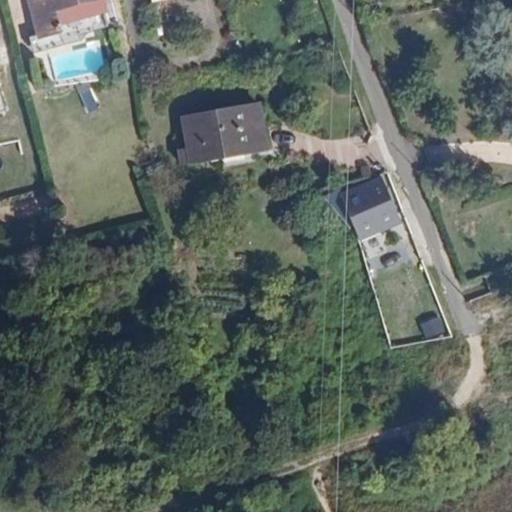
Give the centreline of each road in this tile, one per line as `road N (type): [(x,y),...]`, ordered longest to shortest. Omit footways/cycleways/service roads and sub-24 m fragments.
road 1 (residential): [(342,0),(483,384)]
road 2 (track): [(129,511),(334,459)]
road 3 (track): [(483,384),(468,425),(334,459)]
